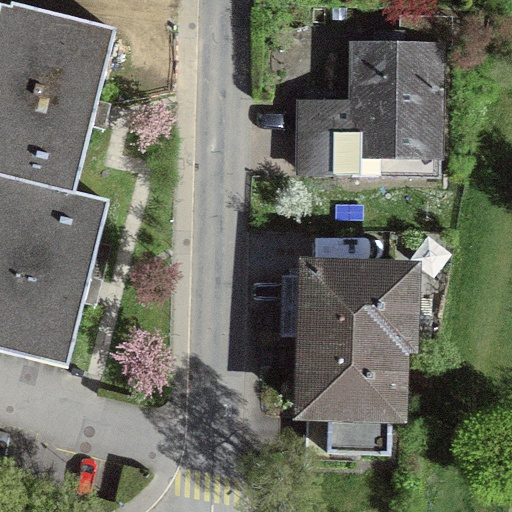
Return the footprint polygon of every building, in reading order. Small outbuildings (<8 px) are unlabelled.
[(0,181),(61,197),(102,39),(0,12),(0,181)] [(446,51),(354,49),(351,172),(443,173),(446,51)] [(61,197),(0,181),(0,351),(64,368),(105,209),(61,197)] [(299,261),(296,338),(417,343),(420,266),(299,261)] [(414,425),(417,343),(296,338),(293,421),(414,425)]
